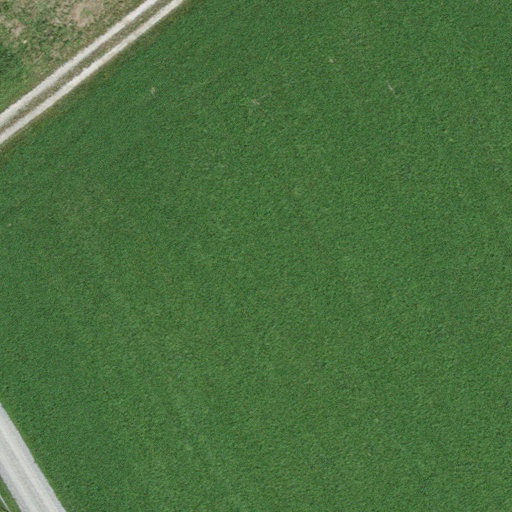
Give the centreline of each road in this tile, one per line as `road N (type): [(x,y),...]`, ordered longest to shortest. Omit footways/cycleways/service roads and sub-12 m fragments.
road 1 (track): [(158,0),(0,130)]
road 2 (track): [(77,511),(0,379)]
